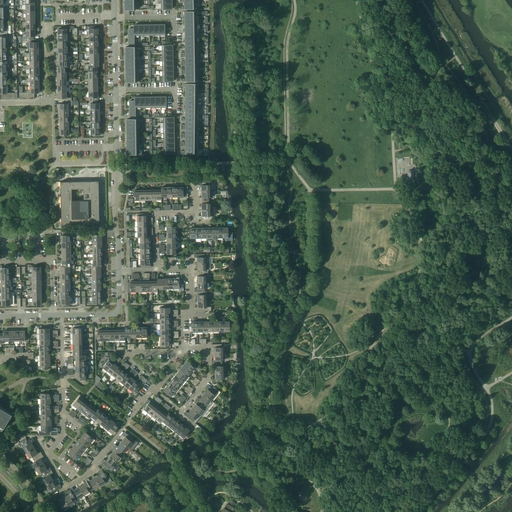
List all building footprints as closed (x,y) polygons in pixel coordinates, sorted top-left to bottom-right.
[(86,35),(89,35),(100,35),(100,32),(98,32),(98,28),(95,28),(95,26),(86,26),(86,35)] [(23,34),(23,39),(29,39),(29,36),(35,36),(35,32),(36,32),(36,30),(26,30),(26,34),(23,34)] [(29,39),(23,39),(23,42),(26,42),(26,44),(27,44),(27,49),(29,49),(40,48),(40,46),(39,46),(38,42),(29,42),(29,39)] [(65,98),(65,101),(72,101),(72,97),(67,97),(67,93),(70,93),(70,91),(67,91),(57,91),(57,92),(58,95),(56,95),(56,97),(56,98),(58,98),(65,98)] [(87,97),(87,100),(93,100),(93,97),(98,97),(100,97),(99,97),(99,94),(98,95),(98,91),(89,91),(85,91),(85,93),(89,93),(89,97),(87,97)] [(87,100),(80,100),(80,104),(87,104),(87,105),(87,110),(90,109),(90,110),(100,109),(100,110),(101,110),(101,109),(101,107),(100,107),(100,103),(93,103),(93,100),(87,100)] [(58,110),(59,110),(68,110),(68,106),(72,106),(72,105),(78,105),(78,103),(78,101),(72,101),(65,101),(66,104),(59,104),(59,108),(58,108),(58,110)] [(58,135),(60,135),(60,138),(65,138),(65,135),(69,135),(69,131),(72,131),(72,128),(69,129),(60,129),(60,132),(58,133),(58,135)] [(60,181),(61,225),(100,224),(99,181),(60,181)] [(201,185),(202,191),(211,191),(211,184),(209,184),(209,181),(198,181),(198,185),(201,185)] [(187,187),(178,187),(178,197),(188,197),(187,187)] [(199,197),(199,200),(209,200),(209,197),(211,197),(211,191),(202,191),(202,197),(199,197)] [(202,204),(202,210),(212,209),(211,203),(209,203),(209,200),(199,200),(199,204),(202,204)] [(212,209),(202,210),(202,216),(199,216),(199,219),(214,219),(214,218),(214,217),(213,216),(212,216),(212,209)] [(228,227),(223,227),(223,237),(225,237),(225,240),(228,239),(228,237),(232,237),(232,232),(228,232),(228,227)] [(187,238),(196,238),(195,228),(190,228),(190,229),(187,229),(187,238)] [(194,254),(194,258),(197,258),(197,263),(207,263),(209,263),(209,257),(204,257),(204,254),(194,254)] [(194,270),(194,273),(204,273),(204,270),(207,270),(207,263),(197,263),(197,269),(194,270)] [(197,276),(197,282),(207,282),(207,275),(205,275),(204,273),(194,273),(194,276),(197,276)] [(179,278),(174,278),(174,288),(179,288),(179,291),(184,290),(184,284),(182,284),(182,280),(179,280),(179,278)] [(136,292),(136,281),(130,281),(130,283),(128,284),(128,293),(131,293),(131,292),(136,292)] [(194,288),(194,291),(205,291),(205,288),(207,288),(207,282),(197,282),(197,288),(194,288)] [(198,295),(198,301),(207,301),(207,291),(205,291),(194,291),(195,295),(198,295)] [(207,301),(198,301),(198,307),(195,307),(195,310),(207,310),(211,310),(211,306),(208,307),(207,301)] [(197,332),(197,322),(191,322),(191,324),(189,324),(189,337),(192,337),(192,332),(197,332)] [(73,328),(73,333),(83,333),(83,328),(85,328),(85,325),(75,325),(75,328),(73,328)] [(214,348),(215,354),(224,353),(224,347),(222,347),(222,344),(211,344),(211,348),(214,348)] [(212,360),(212,363),(222,363),(222,360),(224,360),(224,353),(215,354),(215,360),(212,360)] [(103,367),(107,371),(114,363),(109,359),(109,358),(107,356),(105,357),(104,358),(104,360),(102,362),(101,363),(99,364),(99,366),(101,367),(103,367)] [(187,360),(184,365),(192,371),(194,369),(196,368),(196,363),(191,364),(187,360)] [(50,361),(40,361),(40,366),(38,366),(38,369),(48,369),(48,366),(50,366),(50,361)] [(107,371),(111,374),(118,366),(114,363),(107,371)] [(215,366),(215,372),(225,372),(224,365),(222,365),(222,363),(212,363),(212,366),(215,366)] [(184,365),(180,369),(188,375),(192,371),(184,365)] [(111,374),(116,378),(122,370),(118,366),(111,374)] [(180,369),(177,373),(185,380),(188,375),(180,369)] [(116,378),(120,381),(126,373),(122,370),(116,378)] [(86,371),(76,371),(76,377),(80,377),(80,380),(86,380),(86,377),(86,371)] [(225,372),(215,372),(215,378),(212,378),(212,382),(223,382),(222,378),(225,378),(225,372)] [(120,381),(124,385),(131,377),(126,373),(120,381)] [(177,373),(173,378),(181,384),(183,384),(185,381),(185,380),(177,373)] [(124,385),(128,388),(135,380),(131,377),(124,385)] [(173,378),(170,382),(178,388),(181,384),(173,378)] [(135,380),(128,388),(133,391),(132,392),(132,393),(133,394),(133,395),(134,395),(140,387),(138,385),(139,383),(135,380)] [(170,382),(167,386),(174,392),(178,388),(170,382)] [(111,384),(104,393),(108,396),(115,387),(111,384)] [(207,389),(204,394),(211,400),(219,390),(214,386),(212,388),(207,384),(205,387),(207,389)] [(174,392),(167,386),(163,390),(171,397),(174,392)] [(198,396),(195,399),(208,409),(213,401),(211,400),(204,394),(200,398),(198,396)] [(73,405),(77,408),(84,400),(79,397),(73,405)] [(208,409),(195,399),(193,402),(196,404),(192,408),(200,414),(202,416),(208,409)] [(77,408),(81,412),(88,404),(84,400),(77,408)] [(144,409),(148,413),(155,405),(150,401),(147,405),(145,403),(142,406),(145,408),(144,409)] [(157,419),(163,411),(165,409),(168,405),(165,403),(160,409),(159,408),(152,416),(157,419)] [(81,412),(86,415),(92,407),(88,404),(81,412)] [(148,413),(152,416),(159,408),(155,405),(148,413)] [(0,428),(2,430),(12,414),(0,406),(0,428)] [(90,418),(92,417),(91,417),(96,410),(92,407),(86,415),(90,418)] [(92,417),(96,420),(102,412),(98,408),(96,410),(91,417),(92,417)] [(200,414),(192,408),(188,413),(186,411),(184,414),(194,422),(196,419),(200,414)] [(161,423),(162,421),(167,415),(163,411),(157,419),(161,423)] [(96,420),(100,423),(106,415),(102,412),(96,420)] [(162,421),(167,424),(173,416),(169,413),(167,415),(162,421)] [(100,423),(104,427),(111,419),(106,415),(100,423)] [(167,424),(171,428),(177,420),(173,416),(167,424)] [(104,427),(108,430),(115,422),(111,419),(104,427)] [(171,428),(175,431),(181,423),(177,420),(171,428)] [(115,422),(108,430),(113,434),(119,426),(115,422)] [(175,431),(179,434),(186,427),(181,423),(175,431)] [(41,431),(39,431),(39,435),(51,435),(50,431),(51,431),(55,431),(55,428),(51,428),(51,426),(41,426),(41,431)] [(186,427),(179,434),(184,438),(186,435),(188,437),(190,433),(189,432),(190,430),(186,427)] [(85,431),(82,436),(90,442),(95,436),(88,431),(87,432),(85,431)] [(125,437),(122,441),(129,447),(132,450),(138,442),(133,438),(125,432),(123,435),(125,437)] [(82,436),(79,440),(86,446),(90,442),(82,436)] [(26,438),(18,443),(22,448),(23,447),(26,452),(35,448),(32,442),(34,441),(32,438),(27,441),(26,438)] [(79,440),(75,444),(83,451),(86,446),(79,440)] [(115,444),(113,447),(123,455),(129,447),(122,441),(118,446),(115,444)] [(75,444),(72,449),(80,455),(83,451),(75,444)] [(114,451),(110,456),(117,462),(123,455),(113,447),(111,449),(114,451)] [(32,457),(33,459),(42,454),(40,451),(38,453),(35,448),(26,452),(30,458),(32,457)] [(80,455),(72,449),(68,453),(76,459),(80,455)] [(33,463),(36,468),(44,464),(41,458),(44,457),(42,454),(33,459),(35,462),(33,463)] [(117,462),(110,456),(106,460),(104,459),(101,461),(107,465),(105,468),(107,470),(108,469),(111,472),(114,468),(115,468),(119,463),(117,462)] [(41,473),(43,475),(51,470),(50,467),(47,469),(44,464),(36,468),(39,474),(41,473)] [(42,479),(45,484),(54,480),(50,474),(53,473),(51,470),(43,475),(44,478),(42,479)] [(102,470),(99,472),(100,474),(95,477),(100,486),(106,482),(104,480),(107,479),(102,470)] [(88,478),(86,479),(91,488),(93,487),(95,489),(100,486),(95,477),(90,480),(88,478)] [(84,484),(79,487),(84,495),(90,492),(88,490),(91,488),(86,479),(83,481),(84,484)] [(54,480),(45,484),(49,490),(51,489),(52,492),(61,486),(59,483),(57,485),(54,480)] [(73,487),(69,489),(70,490),(75,499),(76,500),(79,498),(84,495),(79,487),(74,490),(73,487)] [(69,494),(64,497),(69,506),(74,502),(73,500),(75,499),(70,490),(68,492),(69,494)] [(69,506),(64,497),(59,500),(57,498),(54,500),(59,509),(62,507),(63,509),(69,506)]
